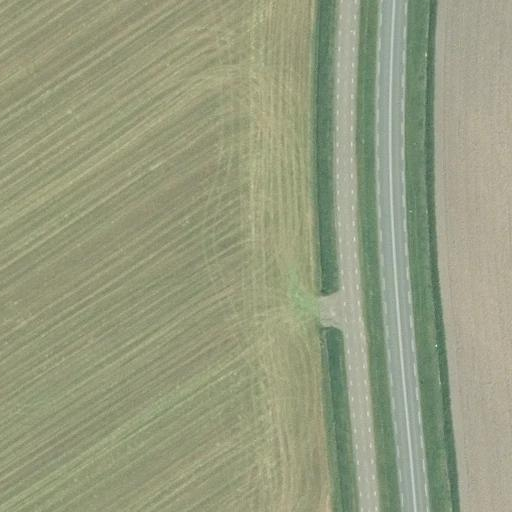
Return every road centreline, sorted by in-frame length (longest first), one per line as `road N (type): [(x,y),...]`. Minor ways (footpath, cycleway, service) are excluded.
road 1 (unclassified): [(368,511),(344,215),(347,0)]
road 2 (primary): [(413,511),(390,192),(393,0)]
